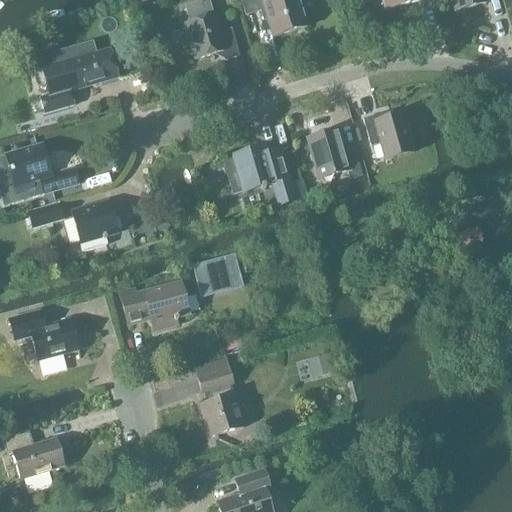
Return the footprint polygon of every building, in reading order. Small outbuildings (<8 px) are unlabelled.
[(307,28),(298,0),(240,0),(245,18),(264,12),(272,39),(307,28)] [(381,0),(385,12),(420,2),(418,0),(381,0)] [(451,0),(455,14),(486,4),(484,0),(451,0)] [(184,7),(189,24),(185,26),(195,61),(224,53),(226,61),(240,57),(232,31),(220,34),(215,17),(213,17),(209,1),(184,7)] [(53,67),(39,70),(47,98),(40,100),(45,115),(73,107),(69,92),(77,90),(77,91),(117,79),(109,52),(96,56),(92,44),(77,48),(80,59),(53,67)] [(385,120),(384,115),(363,121),(371,148),(380,146),(385,162),(414,154),(403,115),(385,120)] [(344,156),(337,132),(308,140),(319,181),(347,173),(349,181),(362,178),(355,153),(344,156)] [(50,177),(42,148),(5,158),(16,197),(34,192),(32,184),(39,182),(43,196),(78,186),(73,171),(50,177)] [(282,157),(268,161),(264,148),(232,158),(233,161),(223,163),(233,196),(242,194),(273,186),(274,191),(290,186),(282,157)] [(299,184),(290,186),(295,204),(304,201),(299,184)] [(462,211),(454,214),(459,229),(465,227),(498,218),(493,202),(462,211)] [(83,253),(106,247),(104,241),(107,241),(106,238),(117,235),(108,204),(72,215),(83,253)] [(33,231),(63,222),(59,206),(28,215),(33,231)] [(467,234),(456,237),(460,252),(469,250),(482,246),(478,230),(467,234)] [(290,248),(282,265),(296,272),(305,256),(290,248)] [(192,268),(197,288),(239,277),(233,257),(192,268)] [(189,316),(180,285),(136,297),(134,292),(119,296),(127,326),(151,320),(154,334),(177,328),(176,322),(178,322),(178,319),(189,316)] [(44,329),(40,313),(9,321),(15,343),(30,338),(38,364),(79,353),(70,322),(44,329)] [(237,336),(219,341),(221,348),(222,353),(240,349),(237,336)] [(316,360),(321,378),(335,374),(331,356),(316,360)] [(194,368),(198,380),(202,396),(204,395),(207,405),(201,407),(211,439),(244,429),(234,397),(230,398),(227,388),(233,387),(228,371),(227,372),(223,359),(194,368)] [(34,448),(29,433),(2,441),(7,456),(12,455),(21,482),(64,469),(56,441),(34,448)] [(363,459),(362,462),(363,465),(365,466),(368,466),(370,465),(371,462),(370,460),(368,458),(365,458),(363,459)] [(218,511),(270,511),(264,493),(270,492),(263,473),(235,482),(240,497),(217,505),(218,511)]
